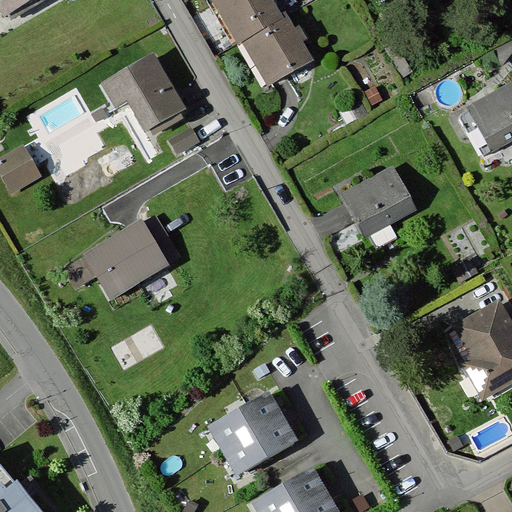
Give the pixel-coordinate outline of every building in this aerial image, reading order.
[(0,0),(0,11),(3,18),(37,0),(0,0)] [(273,0),(212,0),(264,88),(310,62),(273,0)] [(153,53),(98,83),(113,111),(127,104),(143,135),(186,112),(153,53)] [(511,83),(468,105),(491,152),(511,141),(511,83)] [(191,128),(168,141),(177,157),(200,144),(191,128)] [(22,146),(0,158),(0,179),(8,194),(39,177),(22,146)] [(394,167),(340,193),(363,239),(416,212),(394,167)] [(171,266),(144,217),(79,254),(107,303),(171,266)] [(511,321),(502,303),(455,328),(472,358),(461,363),(481,399),(511,382),(511,321)] [(268,391),(205,428),(234,479),(298,442),(268,391)] [(336,511),(313,468),(249,502),(254,511),(336,511)] [(36,511),(14,485),(4,493),(0,488),(0,511),(36,511)]
